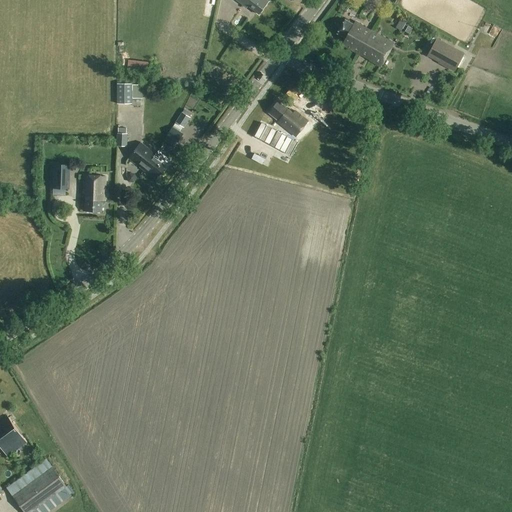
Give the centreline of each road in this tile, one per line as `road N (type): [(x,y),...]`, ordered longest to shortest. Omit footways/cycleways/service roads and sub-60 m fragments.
road 1 (secondary): [(0,340),(129,247),(282,51)]
road 2 (unclassified): [(511,143),(282,51)]
